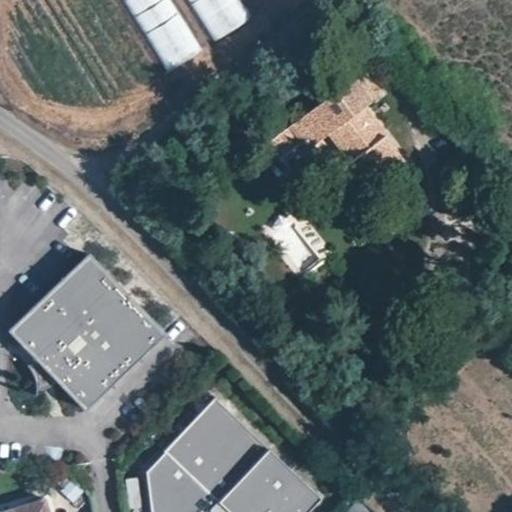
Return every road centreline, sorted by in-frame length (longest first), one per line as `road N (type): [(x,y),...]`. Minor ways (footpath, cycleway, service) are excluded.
road 1 (unclassified): [(0,119),(95,188),(431,511)]
road 2 (track): [(95,188),(327,0)]
